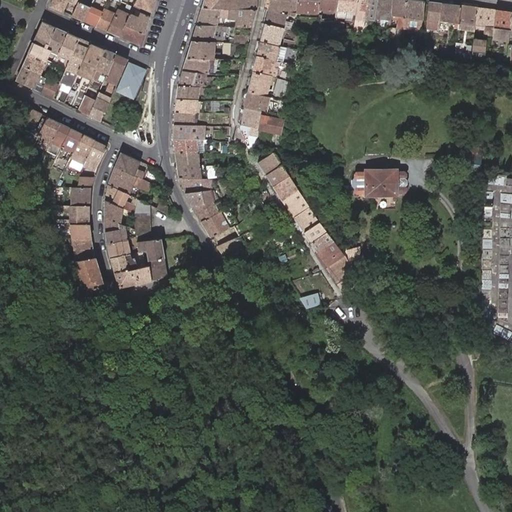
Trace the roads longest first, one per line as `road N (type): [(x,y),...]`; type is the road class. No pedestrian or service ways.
road 1 (residential): [(223,273),(302,408),(331,511)]
road 2 (residential): [(39,12),(10,73),(13,87),(118,138)]
road 3 (residential): [(118,138),(99,202),(114,295)]
road 4 (residential): [(168,62),(39,12)]
road 5 (residential): [(164,155),(185,211),(223,273)]
